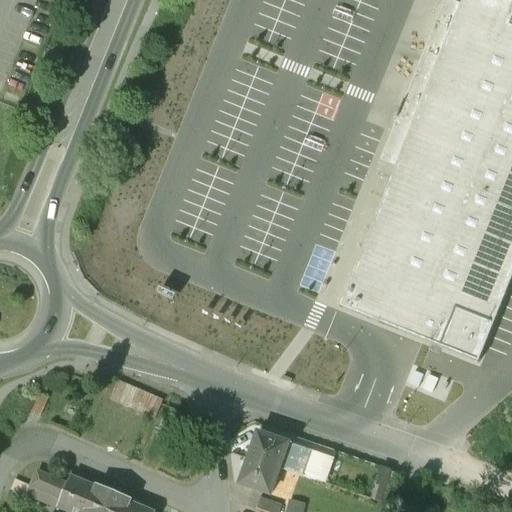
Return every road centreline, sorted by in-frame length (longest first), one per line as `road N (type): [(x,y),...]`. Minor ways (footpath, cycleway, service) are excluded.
road 1 (primary): [(15,241),(115,0)]
road 2 (residential): [(212,511),(44,441),(27,442),(0,476)]
road 3 (unclassified): [(226,385),(422,457)]
road 4 (unclassified): [(56,323),(226,385)]
road 5 (residential): [(220,511),(210,448),(226,385)]
